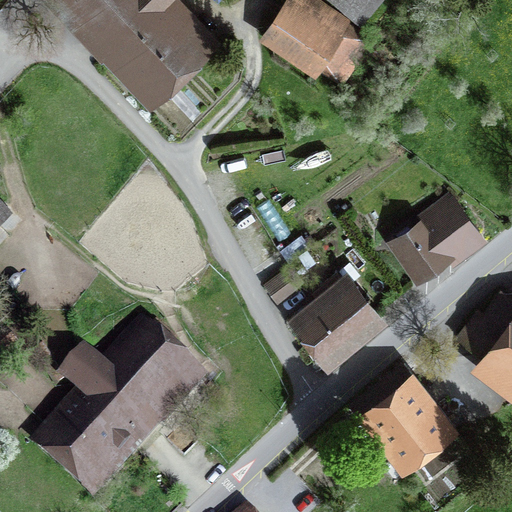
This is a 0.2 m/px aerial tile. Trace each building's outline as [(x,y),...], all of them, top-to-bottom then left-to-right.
[(0,0),(0,12),(9,0),(0,0)] [(41,0),(159,117),(227,48),(185,6),(190,0),(41,0)] [(357,27),(312,0),(293,0),(264,48),(323,84),(357,27)] [(326,0),(365,33),(393,0),(326,0)] [(0,201),(0,252),(26,226),(0,201)] [(460,201),(393,246),(423,292),(490,247),(460,201)] [(290,273),(269,287),(282,306),(302,292),(290,273)] [(356,279),(296,326),(336,376),(395,329),(356,279)] [(80,404),(36,453),(100,511),(216,386),(150,325),(108,371),(92,356),(62,388),(80,404)] [(4,328),(0,331),(0,353),(15,340),(4,328)] [(511,331),(477,380),(511,405),(511,331)] [(466,445),(418,380),(363,420),(411,485),(466,445)]
